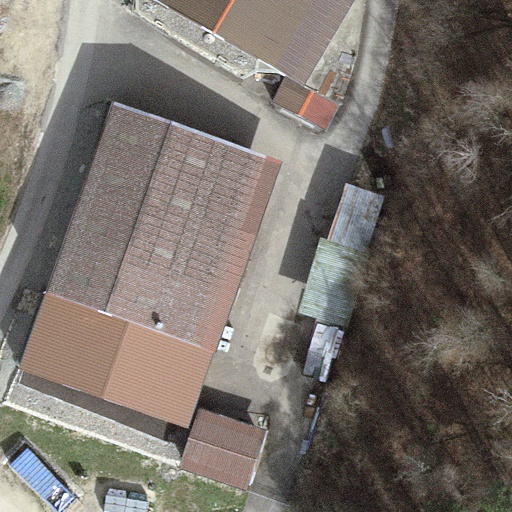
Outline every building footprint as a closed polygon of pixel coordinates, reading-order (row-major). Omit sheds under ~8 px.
[(347,0),(168,0),(302,77),(347,0)] [(119,132),(56,309),(198,360),(261,182),(119,132)] [(383,196),(345,184),(327,240),(320,238),(296,312),(346,327),(370,252),(366,250),(383,196)] [(179,414),(198,360),(56,309),(37,364),(179,414)] [(265,431),(197,408),(177,467),(245,490),(265,431)]
